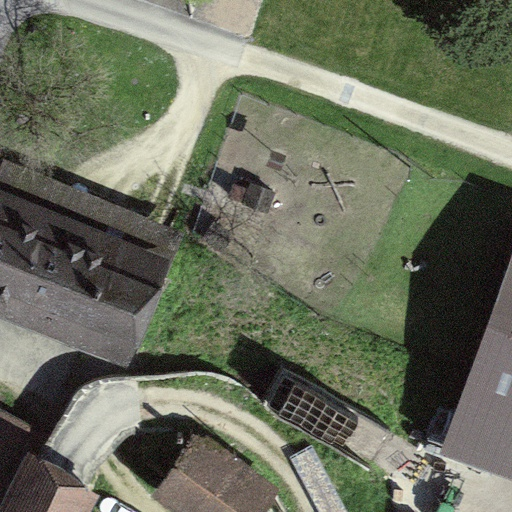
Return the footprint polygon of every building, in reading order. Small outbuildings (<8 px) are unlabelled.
[(76,323),(135,347),(176,243),(131,224),(118,254),(83,240),(96,210),(0,171),(0,292),(51,312),(47,323),(72,333),(76,323)] [(511,257),(457,411),(511,430),(511,257)] [(251,339),(228,379),(264,399),(287,359),(251,339)] [(167,474),(159,486),(196,511),(250,511),(269,486),(195,434),(142,433),(144,457),(167,474)] [(66,511),(85,480),(39,455),(3,511),(66,511)]
